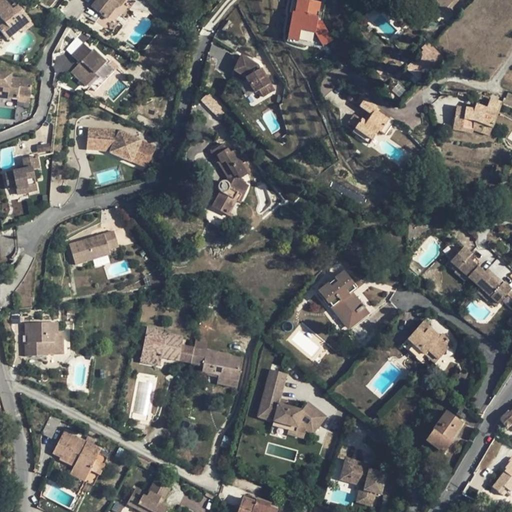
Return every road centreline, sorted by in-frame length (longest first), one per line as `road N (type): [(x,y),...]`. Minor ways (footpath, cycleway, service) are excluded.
road 1 (residential): [(31,511),(0,328)]
road 2 (residential): [(439,511),(511,394)]
